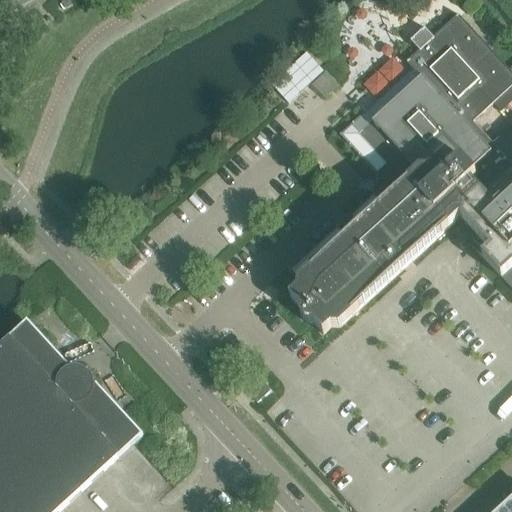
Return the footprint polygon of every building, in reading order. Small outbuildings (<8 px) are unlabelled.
[(68,1),(64,4),(62,5),(66,11),(72,8),(68,1)] [(337,230),(289,274),(299,284),(298,284),(298,293),(290,300),(300,312),(300,313),(300,314),(300,315),(301,316),(301,317),(301,318),(302,319),(302,320),(303,321),(304,322),(304,323),(305,323),(306,324),(307,324),(308,325),(309,325),(310,326),(311,326),(312,326),(313,326),(324,337),(332,330),(340,330),(341,330),(342,329),(353,319),(354,318),(365,308),(366,307),(376,297),(377,298),(378,296),(388,286),(389,287),(390,286),(390,285),(400,276),(402,275),(401,274),(412,265),(414,264),(413,264),(424,254),(425,253),(436,243),(437,242),(447,232),(448,232),(449,231),(451,229),(458,222),(460,220),(461,221),(476,237),(472,241),(474,242),(482,251),(478,254),(487,265),(497,275),(511,291),(511,135),(496,150),(474,125),(481,119),(483,117),(511,90),(511,76),(510,75),(460,20),(459,18),(434,41),(426,33),(425,32),(411,45),(412,46),(420,54),(408,65),(407,66),(408,67),(412,71),(390,92),(340,138),(371,171),(374,174),(377,178),(374,196),(371,199),(370,200),(350,218),(349,219),(354,224),(344,233),(344,234),(339,228),(337,230)] [(0,351),(0,511),(63,511),(143,439),(97,389),(94,389),(93,388),(93,386),(92,384),(91,382),(90,380),(92,377),(85,371),(82,375),(80,374),(79,374),(75,374),(73,374),(28,326),(0,351)] [(258,380),(245,392),(258,406),(271,394),(258,380)] [(511,511),(511,500),(499,511),(511,511)]
